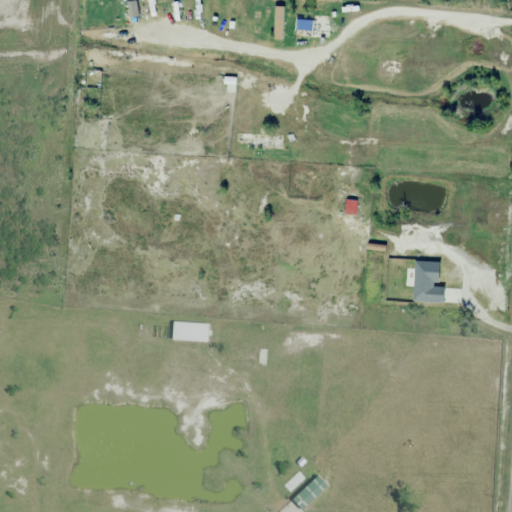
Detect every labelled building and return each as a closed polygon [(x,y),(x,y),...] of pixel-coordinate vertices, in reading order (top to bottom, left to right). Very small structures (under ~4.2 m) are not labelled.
[(124,0),(132,37),(142,35),(135,0),(124,0)] [(143,0),(155,36),(164,33),(152,0),(143,0)] [(168,0),(183,39),(192,36),(178,0),(168,0)] [(191,4),(199,36),(209,34),(200,1),(191,4)] [(329,39),(330,15),(259,12),(258,36),(329,39)] [(478,63),(482,55),(446,38),(442,46),(478,63)] [(179,215),(161,213),(158,242),(176,244),(179,215)] [(243,367),(258,367),(258,349),(243,349),(243,367)] [(300,511),(302,511),(327,487),(317,477),(291,503),(300,511)]
